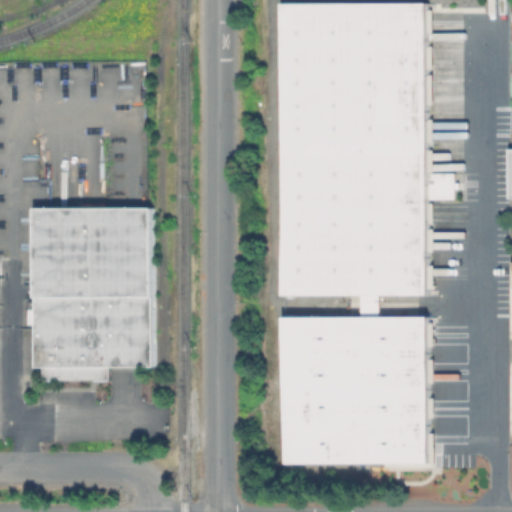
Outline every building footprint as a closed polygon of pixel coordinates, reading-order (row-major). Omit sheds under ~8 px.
[(283,2),(284,297),(430,296),(429,1),(283,2)] [(454,198),(453,172),(429,173),(430,199),(454,198)] [(155,296),(38,296),(38,207),(155,207),(155,296)] [(155,296),(155,366),(38,366),(38,296),(155,296)] [(284,315),(283,464),(428,465),(429,315),(284,315)] [(111,366),(111,380),(45,380),(45,366),(111,366)]
